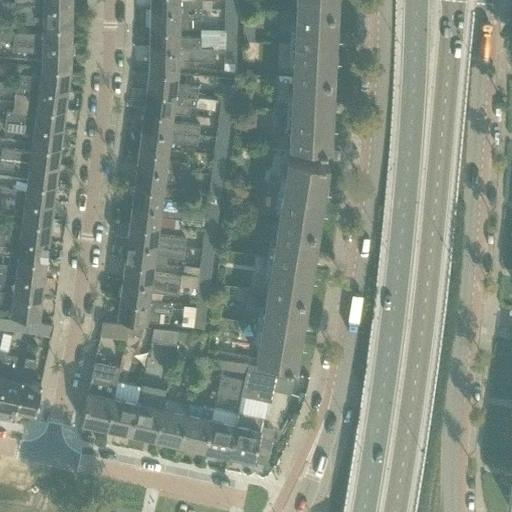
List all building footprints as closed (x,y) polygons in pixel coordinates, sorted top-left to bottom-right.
[(150,0),(151,8),(201,9),(201,0),(150,0)] [(296,0),(296,8),(336,10),(336,0),(296,0)] [(13,2),(13,12),(25,13),(25,22),(41,22),(70,23),(71,4),(13,2)] [(151,8),(150,27),(178,27),(191,28),(191,17),(201,17),(201,12),(201,9),(151,8)] [(296,8),(293,76),(333,78),(336,10),(296,8)] [(224,13),(224,32),(236,32),(237,14),(224,13)] [(13,32),(12,40),(70,42),(70,23),(41,22),(41,32),(13,32)] [(150,27),(150,30),(150,46),(200,47),(201,36),(178,36),(178,27),(150,27)] [(224,32),(223,51),(236,51),(236,32),(224,32)] [(41,51),(40,63),(69,65),(69,62),(70,42),(12,40),(12,51),(41,51)] [(150,50),(149,68),(177,70),(177,67),(184,67),(184,59),(212,60),(212,47),(200,47),(150,46),(150,50)] [(236,51),(223,51),(223,61),(235,62),(236,51)] [(40,63),(38,75),(17,72),(16,82),(66,88),(69,65),(40,63)] [(149,71),(147,90),(197,96),(198,86),(176,83),(177,72),(177,70),(149,68),(149,71)] [(333,78),(293,76),(289,144),(318,146),(318,147),(325,148),(325,146),(330,146),(333,78)] [(0,90),(15,92),(16,85),(0,82),(0,90)] [(15,92),(14,101),(64,106),(66,88),(16,82),(16,85),(15,92)] [(221,85),(220,101),(231,102),(233,85),(221,85)] [(146,93),(144,108),(172,112),(188,114),(189,105),(196,105),(197,99),(197,96),(147,90),(146,93)] [(6,110),(5,119),(62,125),(64,106),(14,101),(12,111),(6,110)] [(219,105),(217,121),(229,122),(231,106),(219,105)] [(144,108),(142,127),(198,134),(199,125),(171,121),(172,112),(144,108)] [(239,118),(238,130),(254,132),(256,119),(239,118)] [(3,129),(10,130),(33,133),(32,141),(59,144),(62,125),(5,119),(3,129)] [(217,121),(217,131),(228,132),(229,122),(217,121)] [(142,127),(142,129),(140,146),(167,149),(168,140),(197,144),(198,134),(142,127)] [(235,136),(234,146),(242,147),(244,137),(235,136)] [(31,150),(1,147),(0,156),(57,163),(59,144),(32,141),(31,150)] [(214,142),(213,158),(222,159),(223,159),(225,159),(226,143),(214,142)] [(187,171),(188,162),(166,159),(167,149),(140,146),(137,165),(187,171)] [(0,156),(0,166),(28,170),(27,179),(55,182),(57,163),(0,156)] [(288,156),(277,223),(317,230),(327,162),(323,162),(324,160),(317,159),(317,161),(288,156)] [(213,158),(211,167),(222,169),(223,169),(225,159),(223,159),(222,159),(213,158)] [(137,165),(135,184),(162,187),(163,178),(186,181),(187,171),(137,165)] [(26,189),(0,185),(0,194),(52,201),(55,182),(27,179),(26,189)] [(210,179),(208,195),(219,196),(221,180),(210,179)] [(135,185),(132,203),(182,210),(183,202),(183,200),(184,190),(162,187),(135,184),(135,185)] [(0,194),(0,204),(24,208),(23,216),(50,219),(52,201),(0,194)] [(208,195),(207,204),(218,206),(219,196),(208,195)] [(132,203),(130,222),(157,225),(158,216),(181,219),(182,210),(132,203)] [(0,223),(0,232),(48,238),(50,219),(23,216),(21,227),(0,223)] [(205,217),(203,231),(211,232),(214,233),(215,233),(217,219),(205,217)] [(185,238),(178,238),(156,235),(157,225),(130,222),(128,240),(184,248),(185,238)] [(277,223),(267,291),(306,297),(317,230),(277,223)] [(203,231),(202,244),(212,246),(213,246),(215,233),(214,233),(211,232),(203,231)] [(0,251),(3,252),(18,254),(45,257),(48,238),(0,232),(0,251)] [(128,240),(125,259),(152,262),(165,264),(166,255),(176,256),(182,257),(184,248),(169,246),(128,240)] [(0,261),(0,270),(43,276),(45,257),(18,254),(17,264),(0,261)] [(201,254),(199,268),(209,270),(211,270),(212,255),(211,255),(209,255),(201,254)] [(180,276),(173,275),(151,272),(152,262),(125,259),(123,277),(179,284),(180,276)] [(195,286),(195,287),(207,288),(209,270),(199,268),(198,268),(197,274),(195,286)] [(0,281),(14,283),(13,292),(40,295),(43,276),(0,270),(0,281)] [(180,276),(179,284),(195,286),(197,274),(181,272),(180,276)] [(178,295),(179,284),(123,277),(121,296),(147,299),(148,291),(178,295)] [(0,289),(0,299),(12,301),(11,312),(18,313),(38,316),(40,295),(13,292),(0,289)] [(196,291),(194,306),(206,307),(208,292),(206,292),(204,292),(196,291)] [(306,297),(267,291),(256,359),(284,363),(284,364),(291,365),(291,364),(296,364),(306,297)] [(121,296),(118,316),(137,319),(144,320),(158,321),(159,312),(168,313),(170,302),(147,299),(121,296)] [(181,325),(191,326),(194,306),(184,304),(181,325)] [(206,307),(194,306),(191,326),(203,328),(206,307)] [(0,316),(0,327),(13,329),(14,319),(0,316)] [(14,319),(13,329),(26,330),(28,320),(14,319)] [(101,330),(100,334),(117,337),(119,323),(102,320),(101,330)] [(35,332),(51,336),(53,325),(37,321),(35,332)] [(128,324),(127,333),(141,335),(142,326),(128,324)] [(153,328),(152,342),(174,344),(175,341),(176,331),(153,328)] [(176,331),(175,341),(176,342),(189,343),(190,332),(178,331),(176,331)] [(5,362),(0,384),(0,404),(13,408),(15,408),(21,380),(20,380),(11,378),(16,356),(7,354),(5,362)] [(21,380),(15,407),(34,411),(34,410),(40,383),(31,381),(36,358),(26,356),(21,380)] [(208,357),(206,366),(222,369),(224,359),(208,357)] [(224,359),(222,369),(232,370),(233,370),(234,371),(236,361),(234,361),(224,359)] [(81,423),(105,428),(112,396),(119,366),(94,361),(88,391),(81,423)] [(244,378),(269,383),(272,369),(247,363),(244,378)] [(216,393),(237,397),(240,378),(220,374),(216,393)] [(236,414),(227,455),(252,461),(266,464),(273,429),(261,426),(263,417),(267,399),(241,393),(237,411),(236,414)] [(105,428),(130,433),(137,401),(112,396),(105,428)] [(130,433),(154,439),(161,407),(137,401),(130,433)] [(186,412),(178,444),(203,450),(210,417),(212,409),(202,406),(187,403),(186,412)] [(161,407),(154,439),(178,444),(186,412),(161,407)] [(203,450),(227,455),(236,414),(212,409),(203,450)]
